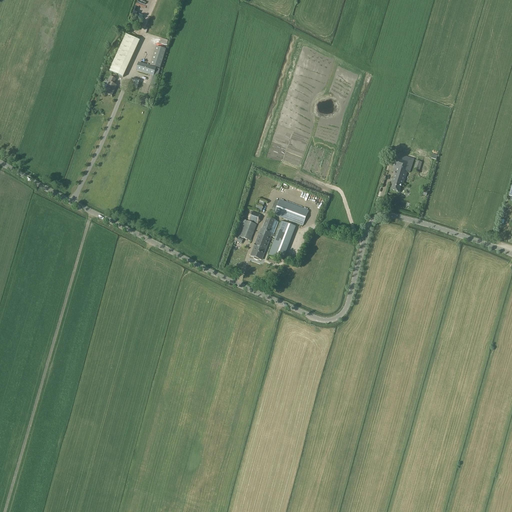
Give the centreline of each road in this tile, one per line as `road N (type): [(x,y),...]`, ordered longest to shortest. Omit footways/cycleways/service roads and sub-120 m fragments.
road 1 (unclassified): [(511,254),(384,215),(369,223),(346,306),(327,324),(213,278),(0,167)]
road 2 (unknown): [(69,205),(139,54)]
